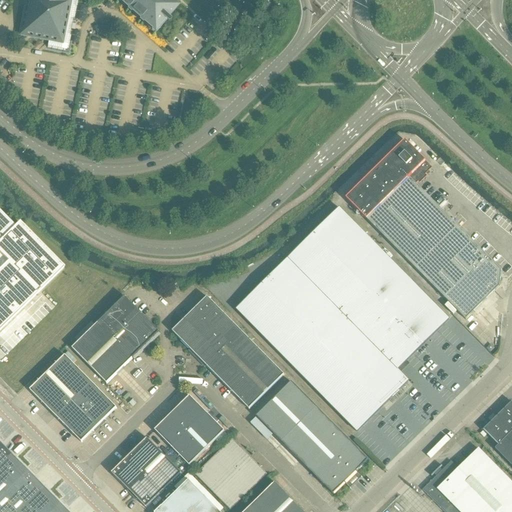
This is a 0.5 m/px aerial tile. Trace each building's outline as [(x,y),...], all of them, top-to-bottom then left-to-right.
[(49,36),(48,41),(46,49),(68,53),(72,36),(69,35),(72,18),(75,19),(79,2),(71,0),(119,0),(155,30),(164,20),(167,23),(169,23),(170,21),(170,20),(167,17),(176,6),(169,0),(31,0),(26,31),(49,36)] [(367,221),(372,226),(415,184),(416,185),(432,168),(405,141),(346,199),(346,200),(367,221)] [(372,226),(432,287),(466,321),(500,287),(501,271),(438,207),(416,185),(415,184),(372,226)] [(274,274),(236,310),(357,433),(408,382),(398,372),(399,371),(398,370),(403,365),(415,354),(440,379),(451,369),(457,374),(463,368),(461,366),(471,355),(473,357),(479,351),(462,333),(439,355),(427,342),(449,320),(339,209),(274,274)] [(0,254),(7,262),(0,269),(0,330),(63,269),(18,223),(14,227),(0,212),(0,254)] [(125,298),(72,349),(107,385),(159,333),(125,298)] [(172,332),(173,333),(249,410),(284,376),(207,298),(172,332)] [(116,409),(65,356),(30,391),(81,443),(116,409)] [(256,417),(266,427),(324,486),(333,495),(368,461),(291,383),(256,417)] [(155,431),(187,464),(189,467),(224,432),(190,397),(155,431)] [(497,417),(497,418),(491,423),(490,423),(491,424),(490,424),(484,430),(484,431),(488,434),(499,446),(496,450),(511,466),(511,404),(511,403),(511,404),(511,403),(510,404),(511,404),(505,410),(504,410),(505,410),(504,411),(504,410),(503,410),(504,411),(498,417),(498,416),(497,417),(498,417),(497,417)] [(111,474),(146,509),(181,474),(147,439),(111,474)] [(232,440),(207,464),(195,476),(230,511),(267,475),(232,440)] [(0,511),(65,511),(0,445),(0,511)] [(451,462),(441,472),(422,491),(443,511),(511,511),(511,483),(478,450),(458,469),(451,462)] [(221,511),(190,480),(156,511),(221,511)] [(302,511),(275,483),(245,511),(302,511)]
